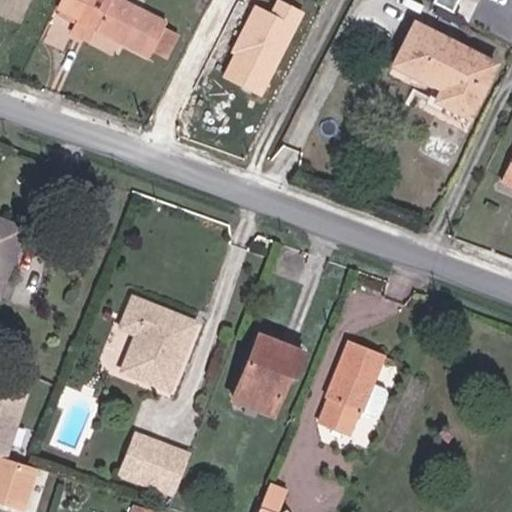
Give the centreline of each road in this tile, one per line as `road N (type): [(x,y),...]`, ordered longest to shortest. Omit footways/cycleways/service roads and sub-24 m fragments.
road 1 (tertiary): [(0,109),(511,290)]
road 2 (unknown): [(361,237),(311,336),(286,412),(308,450)]
road 3 (unknown): [(232,191),(318,0)]
road 4 (unknown): [(130,155),(202,0)]
